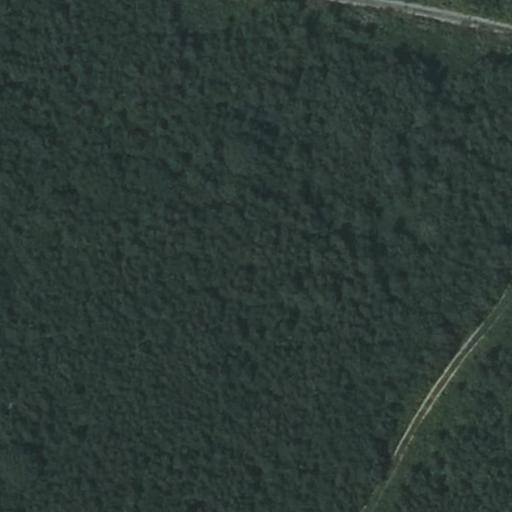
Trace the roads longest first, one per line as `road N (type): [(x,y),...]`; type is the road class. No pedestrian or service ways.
road 1 (track): [(511,287),(433,393),(363,511)]
road 2 (track): [(360,0),(511,33)]
